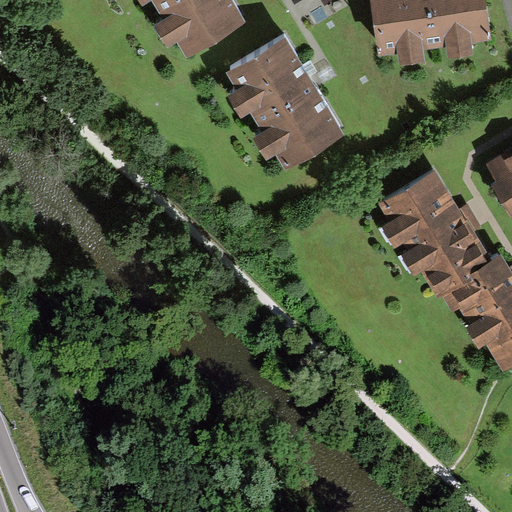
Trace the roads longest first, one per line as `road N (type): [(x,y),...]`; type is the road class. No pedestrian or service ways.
road 1 (track): [(0,51),(484,511)]
road 2 (track): [(0,219),(28,257),(61,378),(112,414),(99,445),(140,511)]
